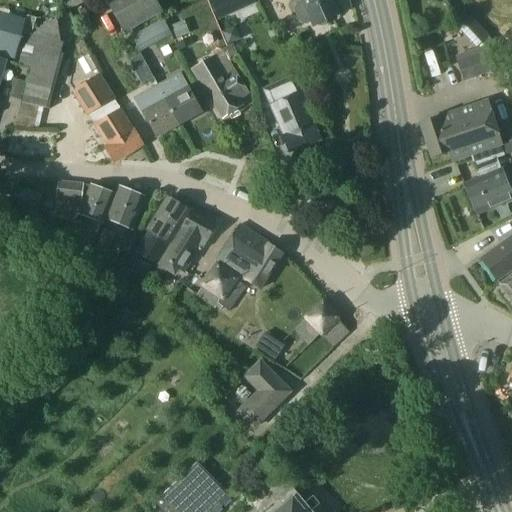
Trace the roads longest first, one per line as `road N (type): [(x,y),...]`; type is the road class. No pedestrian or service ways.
road 1 (unclassified): [(412,304),(369,300),(307,247),(171,184),(0,166)]
road 2 (secondary): [(437,302),(391,104)]
road 3 (secondary): [(391,104),(412,304)]
road 4 (secondary): [(412,304),(473,435)]
road 5 (secondary): [(473,435),(437,302)]
